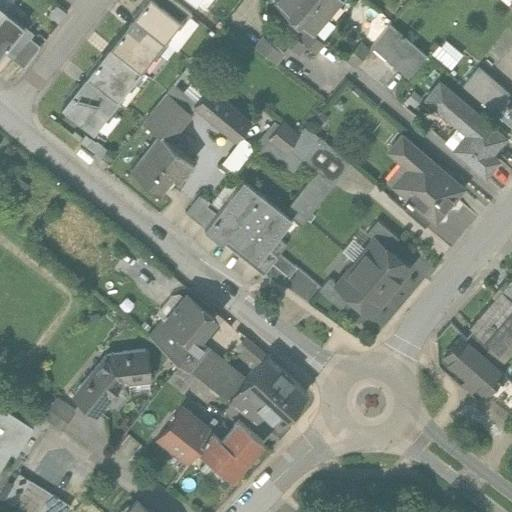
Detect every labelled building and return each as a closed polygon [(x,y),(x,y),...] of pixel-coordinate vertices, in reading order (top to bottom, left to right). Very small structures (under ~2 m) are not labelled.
[(174,0),(150,0),(150,1),(179,24),(189,12),(174,0)] [(326,11),(313,0),(273,0),(306,28),(309,31),(310,30),(326,11)] [(313,0),(326,11),(336,0),(340,0),(339,0),(313,0)] [(179,24),(150,1),(134,20),(163,44),(179,24)] [(22,23),(3,8),(0,11),(0,50),(2,47),(18,27),(22,23)] [(163,44),(134,20),(110,49),(140,73),(163,44)] [(425,53),(389,22),(370,44),(407,75),(425,53)] [(18,27),(2,47),(11,55),(27,34),(18,27)] [(310,30),(309,31),(306,28),(298,36),(306,43),(315,51),(323,41),(310,30)] [(298,52),(306,43),(298,36),(289,29),(281,37),(298,52)] [(37,42),(27,34),(11,55),(21,63),(37,42)] [(454,64),(466,50),(447,34),(435,49),(454,64)] [(258,47),(264,40),(260,37),(254,44),(258,47)] [(266,37),(264,40),(258,47),(276,60),(283,51),(266,37)] [(359,40),(345,57),(354,65),(368,47),(359,40)] [(140,73),(110,49),(86,78),(116,103),(140,73)] [(141,122),(156,134),(157,132),(166,139),(189,111),(187,110),(193,103),(207,85),(185,67),(141,122)] [(467,86),(492,108),(499,99),(502,95),(477,74),(467,86)] [(116,103),(86,78),(62,108),(92,132),(116,103)] [(504,136),(438,80),(424,97),(465,132),(452,147),(484,174),(498,158),(491,152),(504,136)] [(218,94),(207,85),(193,103),(233,136),(248,118),(225,100),(229,96),(221,89),(218,94)] [(511,101),(508,106),(499,99),(492,108),(491,109),(511,127),(511,101)] [(286,146),(297,133),(281,119),(269,133),(286,146)] [(299,157),(313,168),(329,149),(302,127),(297,133),(286,146),(299,157)] [(286,146),(269,133),(264,129),(252,145),(286,173),(299,157),(286,146)] [(157,132),(156,134),(129,167),(159,191),(170,177),(175,181),(179,175),(178,174),(190,159),(166,139),(157,132)] [(461,186),(400,135),(388,149),(425,180),(410,198),(411,198),(431,216),(434,218),(461,186)] [(315,170),(331,183),(347,164),(329,149),(313,168),(315,170)] [(282,211),(290,217),(299,224),(331,183),(315,170),(282,211)] [(282,211),(241,178),(215,211),(203,226),(220,240),(225,235),(256,259),(275,234),(290,217),(282,211)] [(183,211),(203,226),(215,211),(207,205),(210,201),(198,192),(183,211)] [(431,216),(411,198),(403,207),(424,225),(431,216)] [(373,236),(388,248),(397,236),(376,218),(366,231),(373,237),(373,236)] [(285,242),(275,234),(256,259),(252,264),(261,271),(285,242)] [(388,248),(373,236),(373,237),(354,259),(389,289),(408,266),(388,248)] [(296,266),(278,252),(263,271),(281,285),(296,266)] [(389,289),(354,259),(335,281),(335,282),(349,294),(370,311),(389,289)] [(335,282),(335,281),(328,275),(318,287),(339,305),(349,294),(335,282)] [(511,275),(506,282),(508,284),(502,290),(511,299),(511,275)] [(511,335),(511,299),(502,290),(496,297),(494,295),(468,324),(472,328),(486,340),(486,339),(497,328),(510,339),(511,335)] [(212,315),(186,293),(156,329),(155,329),(150,335),(181,361),(186,364),(203,343),(204,342),(195,334),(212,315)] [(472,328),(463,337),(481,353),(490,342),(486,339),(486,340),(472,328)] [(463,337),(459,334),(442,353),(464,373),(461,376),(462,380),(466,384),(475,383),(483,390),(499,371),(500,370),(481,353),(463,337)] [(258,362),(266,353),(249,338),(241,347),(258,362)] [(203,343),(186,364),(198,373),(206,380),(216,366),(222,358),(203,343)] [(148,377),(145,350),(106,354),(99,363),(120,380),(148,377)] [(238,385),(226,396),(254,419),(263,409),(278,422),(306,390),(266,353),(258,362),(244,377),(238,385)] [(244,377),(222,358),(216,366),(238,385),(244,377)] [(183,392),(198,373),(186,364),(181,361),(167,379),(183,392)] [(120,380),(99,363),(74,393),(95,410),(120,380)] [(216,366),(206,380),(226,396),(238,385),(216,366)] [(511,381),(499,371),(483,390),(511,414),(511,412),(511,381)] [(48,406),(67,420),(74,410),(56,397),(48,406)] [(31,425),(0,405),(0,443),(9,449),(14,452),(31,425)] [(211,429),(180,405),(155,437),(186,461),(196,448),(211,429)] [(60,429),(67,420),(48,406),(41,415),(60,429)] [(262,441),(237,419),(221,437),(211,429),(196,448),(231,476),(262,441)] [(0,463),(9,449),(0,443),(0,463)] [(14,504),(29,480),(19,473),(2,498),(14,506),(14,504)] [(37,511),(50,492),(29,480),(14,504),(26,511),(37,511)] [(65,511),(70,504),(50,492),(37,511),(65,511)] [(152,511),(149,508),(147,510),(137,500),(125,511),(152,511)]
